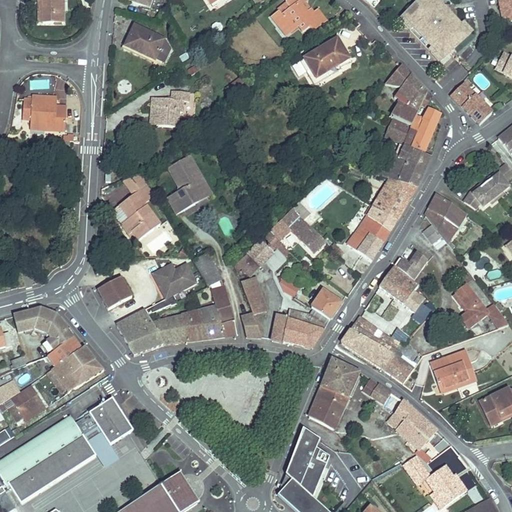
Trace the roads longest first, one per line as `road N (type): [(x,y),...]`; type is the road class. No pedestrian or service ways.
road 1 (residential): [(462,145),(328,347)]
road 2 (tertiary): [(63,287),(86,244),(94,73)]
road 3 (residential): [(319,364),(223,352),(128,374)]
road 4 (residential): [(474,458),(393,385),(328,347)]
road 5 (residential): [(354,0),(422,71),(450,109),(462,145)]
road 6 (residential): [(128,374),(253,505)]
road 7 (residential): [(253,505),(319,364)]
road 8 (unknown): [(239,352),(217,250),(189,220)]
